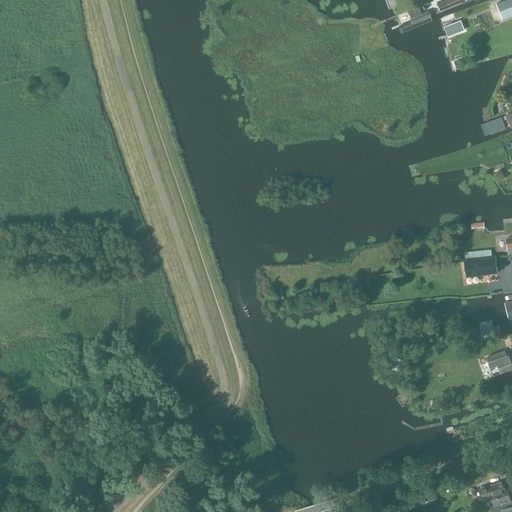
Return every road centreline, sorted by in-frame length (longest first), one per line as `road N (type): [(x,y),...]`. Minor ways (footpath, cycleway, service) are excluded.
road 1 (unknown): [(120,0),(242,388),(227,416),(135,511)]
road 2 (residential): [(340,502),(511,446)]
